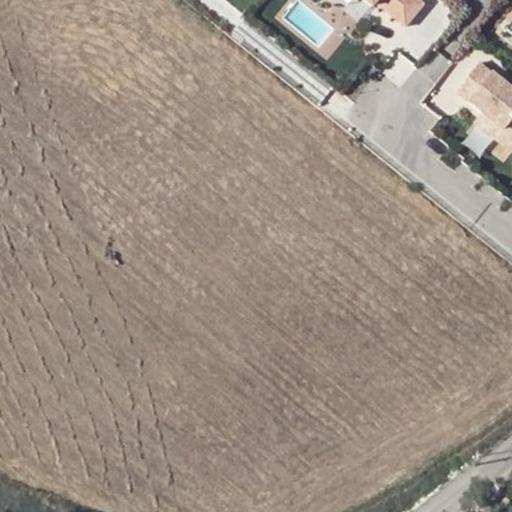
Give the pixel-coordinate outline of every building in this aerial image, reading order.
[(361,0),(371,8),(374,3),(404,27),(423,5),(417,0),(361,0)] [(511,22),(502,35),(511,42),(511,22)] [(455,92),(467,102),(511,122),(511,90),(478,63),(455,92)] [(467,102),(464,107),(477,118),(481,114),(467,102)] [(511,151),(511,122),(467,102),(481,114),(477,118),(474,123),(511,153),(511,151)]
